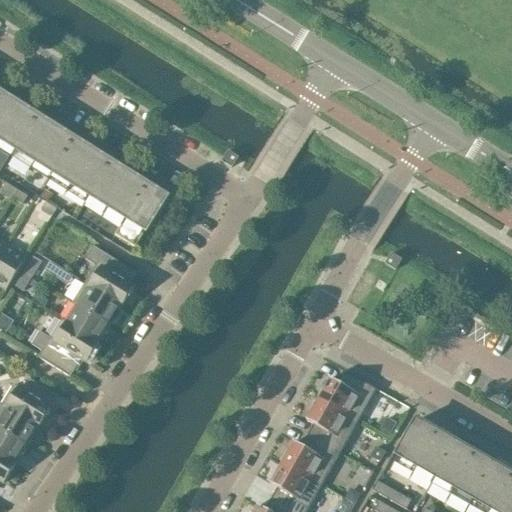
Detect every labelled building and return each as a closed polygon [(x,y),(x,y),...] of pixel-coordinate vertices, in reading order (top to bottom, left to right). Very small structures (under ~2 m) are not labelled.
[(18,106),(0,94),(0,140),(16,151),(37,118),(18,106)] [(55,129),(37,118),(16,151),(34,162),(53,174),(74,140),(55,129)] [(92,152),(74,140),(53,174),(71,185),(89,197),(110,163),(92,152)] [(0,152),(0,171),(8,158),(0,152)] [(221,162),(231,168),(237,158),(227,152),(221,162)] [(128,175),(110,163),(89,197),(108,208),(125,219),(145,185),(128,175)] [(15,191),(5,184),(0,191),(0,192),(10,199),(15,191)] [(134,248),(165,198),(145,185),(125,219),(114,236),(134,248)] [(21,205),(26,197),(15,191),(10,199),(21,205)] [(44,191),(40,197),(48,202),(52,195),(44,191)] [(40,210),(51,217),(56,209),(45,202),(40,210)] [(25,258),(7,247),(0,257),(0,287),(5,290),(25,258)] [(120,308),(132,288),(127,285),(134,273),(92,247),(84,260),(94,266),(83,284),(120,308)] [(401,260),(391,254),(384,264),(394,270),(401,260)] [(41,262),(33,257),(23,272),(31,277),(41,262)] [(31,277),(23,272),(14,287),(22,292),(31,277)] [(120,308),(83,284),(72,302),(109,326),(120,308)] [(109,326),(72,302),(71,303),(76,306),(66,323),(65,324),(97,344),(109,326)] [(41,352),(37,358),(69,378),(81,360),(85,363),(97,344),(65,324),(66,323),(61,320),(49,338),(39,332),(31,345),(41,352)] [(376,390),(343,372),(336,383),(329,379),(329,380),(323,388),(324,389),(317,400),(357,423),(376,390)] [(37,428),(49,409),(44,406),(52,394),(28,379),(20,391),(12,386),(0,405),(37,428)] [(357,423),(317,400),(311,411),(309,411),(306,420),(306,421),(312,425),(306,436),(339,454),(357,423)] [(37,428),(0,405),(0,404),(0,430),(26,446),(37,428)] [(386,420),(379,432),(389,437),(396,425),(386,420)] [(436,432),(435,431),(435,432),(416,421),(396,456),(416,467),(436,432)] [(26,446),(0,430),(0,455),(14,465),(26,446)] [(455,443),(443,436),(443,435),(442,435),(441,435),(436,432),(437,432),(436,432),(416,467),(435,478),(455,443)] [(339,454),(306,436),(300,446),(293,443),(293,444),(286,451),(288,452),(281,464),(321,486),(339,454)] [(474,453),(473,452),(472,453),(455,443),(435,478),(454,489),(474,453)] [(375,448),(370,458),(379,463),(385,454),(375,448)] [(492,464),(480,458),(481,457),(479,456),(479,457),(474,454),(474,453),(454,489),(472,499),(492,464)] [(14,465),(0,455),(0,482),(3,484),(14,465)] [(306,511),(321,486),(281,464),(275,475),(273,474),(270,483),(269,485),(276,488),(270,499),(292,511),(306,511)] [(511,474),(510,474),(510,475),(492,464),(472,499),(491,510),(511,474)] [(494,511),(511,511),(511,475),(511,474),(491,510),(494,511)] [(388,488),(377,482),(372,491),(383,498),(388,488)] [(399,495),(388,488),(383,498),(394,504),(399,495)] [(349,489),(344,498),(353,503),(358,495),(349,489)] [(410,501),(399,495),(394,504),(405,510),(410,501)] [(292,511),(270,499),(264,510),(257,506),(256,507),(252,511),(292,511)] [(389,511),(391,510),(379,502),(374,511),(389,511)]
